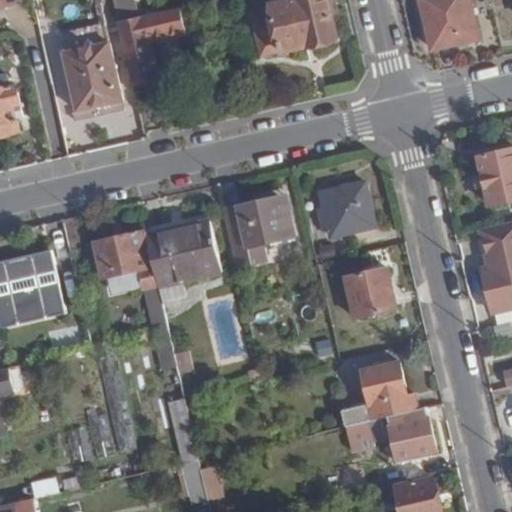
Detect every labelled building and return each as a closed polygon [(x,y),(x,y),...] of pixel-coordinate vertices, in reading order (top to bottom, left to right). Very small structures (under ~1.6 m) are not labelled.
[(22,2),(21,0),(0,0),(0,9),(5,8),(5,6),(22,2)] [(114,0),(120,20),(138,15),(134,0),(114,0)] [(339,41),(330,0),(284,0),(272,2),(275,15),(256,19),(263,53),(282,49),(284,53),(339,41)] [(478,39),(469,0),(423,0),(436,49),(478,39)] [(138,15),(120,20),(133,79),(156,73),(148,39),(166,34),(185,30),(180,5),(161,10),(138,15)] [(64,52),(79,109),(124,100),(111,41),(64,52)] [(10,86),(6,74),(0,75),(0,133),(19,129),(13,104),(19,102),(15,85),(10,86)] [(124,100),(79,109),(73,111),(76,119),(125,108),(124,100)] [(179,103),(165,106),(168,121),(183,117),(179,103)] [(511,149),(481,156),(491,204),(511,199),(511,149)] [(367,183),(323,192),(326,207),(320,208),(324,231),(331,230),(333,236),(376,226),(367,183)] [(280,197),(225,210),(238,267),(253,264),(249,248),(296,237),(290,209),(283,210),(280,197)] [(511,219),(481,227),(490,266),(484,268),(494,312),(511,307),(511,219)] [(212,221),(148,235),(160,287),(223,272),(212,221)] [(148,235),(147,232),(97,242),(104,277),(141,269),(152,323),(167,319),(160,287),(148,235)] [(54,251),(0,263),(0,325),(1,330),(2,330),(69,314),(54,251)] [(389,268),(349,276),(357,318),(398,309),(389,268)] [(511,307),(494,312),(497,324),(511,320),(511,307)] [(106,311),(90,315),(121,452),(137,448),(106,311)] [(92,349),(85,316),(68,320),(75,352),(92,349)] [(167,319),(152,323),(163,366),(177,363),(167,319)] [(45,325),(52,358),(68,353),(61,321),(45,325)] [(92,349),(75,352),(89,417),(106,413),(92,349)] [(68,353),(52,358),(66,422),(82,418),(68,353)] [(389,416),(419,409),(415,392),(409,394),(401,362),(366,369),(367,374),(368,380),(372,402),(338,409),(341,427),(348,425),(370,420),(389,416)] [(0,395),(17,392),(10,368),(0,369),(0,437),(7,435),(0,402),(0,395)] [(185,396),(182,382),(166,385),(184,463),(200,460),(185,396)] [(437,450),(428,407),(419,409),(389,416),(397,448),(393,450),(396,460),(437,450)] [(106,413),(89,417),(98,456),(116,453),(106,413)] [(82,418),(66,422),(76,462),(92,459),(82,418)] [(373,438),(370,420),(348,425),(352,443),(373,438)] [(200,460),(184,463),(193,501),(209,499),(202,470),(200,460)] [(202,470),(209,499),(222,495),(216,466),(202,470)] [(55,477),(28,483),(32,498),(58,493),(55,477)] [(441,511),(434,477),(399,485),(404,511),(441,511)] [(22,511),(20,501),(0,505),(0,511),(22,511)] [(82,511),(81,501),(62,503),(62,511),(82,511)]
